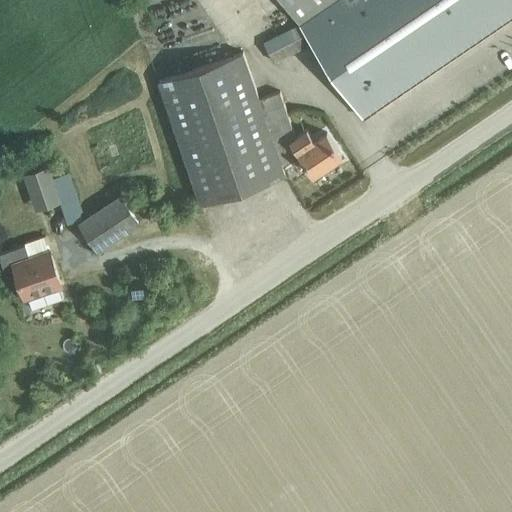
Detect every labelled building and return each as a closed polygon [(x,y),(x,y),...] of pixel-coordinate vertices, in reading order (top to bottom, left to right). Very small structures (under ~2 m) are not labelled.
[(275,62),(314,43),(364,117),(511,15),(511,0),(284,0),(301,25),(265,42),(275,62)] [(259,99),(258,95),(243,50),(159,78),(200,201),(285,173),(283,167),(299,156),(311,174),(340,156),(325,132),(316,138),(308,125),(295,134),(280,92),(259,99)] [(52,176),(66,221),(81,217),(66,171),(52,176)] [(97,249),(138,221),(120,195),(79,223),(97,249)] [(59,282),(47,249),(30,255),(25,241),(0,250),(0,258),(2,266),(13,262),(24,294),(27,293),(31,306),(61,296),(56,283),(59,282)]
